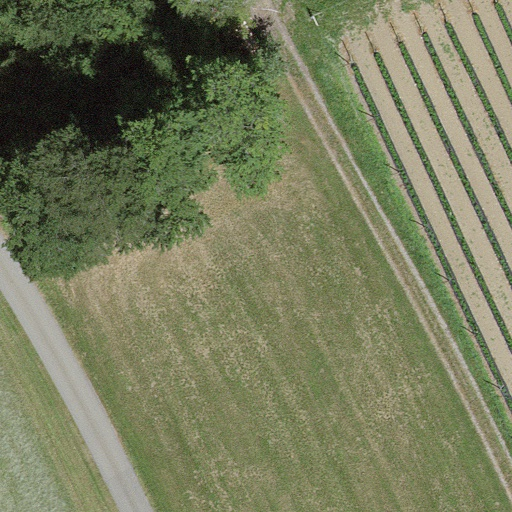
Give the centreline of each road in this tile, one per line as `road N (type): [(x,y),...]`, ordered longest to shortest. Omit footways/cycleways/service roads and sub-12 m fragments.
road 1 (track): [(245,0),(492,511)]
road 2 (residential): [(130,511),(33,302),(0,261)]
